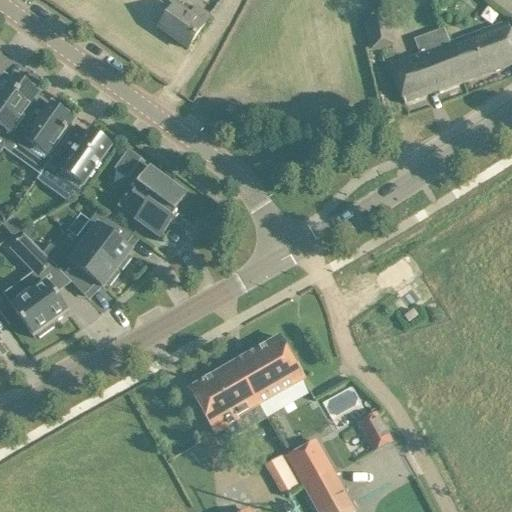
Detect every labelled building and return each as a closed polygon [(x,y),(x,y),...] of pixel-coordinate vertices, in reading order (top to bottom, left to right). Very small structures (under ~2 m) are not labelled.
[(197,7),(191,16),(176,5),(159,29),(188,49),(210,16),(197,7)] [(396,46),(390,17),(364,23),(370,51),(396,46)] [(390,65),(398,86),(405,105),(511,65),(511,32),(508,22),(390,65)] [(0,134),(8,141),(9,141),(25,120),(36,105),(33,102),(38,95),(32,90),(34,87),(20,77),(18,80),(16,79),(2,99),(0,97),(0,134)] [(10,141),(4,149),(23,163),(32,152),(45,161),(47,157),(48,157),(48,156),(74,120),(70,117),(69,114),(61,108),(57,108),(53,105),(51,108),(37,128),(25,120),(10,141)] [(66,181),(83,193),(110,156),(107,154),(111,147),(107,144),(109,141),(96,132),(94,135),(89,131),(87,134),(73,155),(65,149),(50,169),(66,181)] [(130,192),(118,209),(137,222),(160,240),(172,222),(171,221),(177,213),(175,211),(186,196),(140,163),(129,179),(140,188),(134,195),(130,192)] [(92,220),(77,239),(117,271),(119,268),(122,271),(131,260),(131,259),(128,257),(132,251),(126,246),(134,236),(104,214),(97,224),(92,220)] [(43,254),(25,236),(11,250),(38,278),(52,265),(53,264),(43,254)] [(53,264),(52,265),(71,283),(72,284),(84,297),(85,296),(97,285),(102,289),(103,289),(107,284),(110,286),(119,276),(115,273),(117,271),(77,239),(64,256),(51,245),(43,254),(53,264)] [(69,313),(46,282),(11,308),(34,339),(37,336),(39,339),(54,328),(52,325),(69,313)] [(280,338),(235,364),(260,408),(305,382),(280,338)] [(235,364),(190,390),(215,434),(223,429),(230,440),(247,431),(240,420),(260,408),(235,364)] [(376,414),(359,424),(375,452),(392,442),(376,414)] [(114,417),(91,430),(112,468),(134,455),(139,464),(151,457),(138,434),(127,441),(114,417)] [(91,430),(68,443),(81,467),(70,473),(83,496),(96,488),(91,480),(112,468),(91,430)] [(316,442),(288,458),(318,511),(354,511),(355,511),(316,442)]
